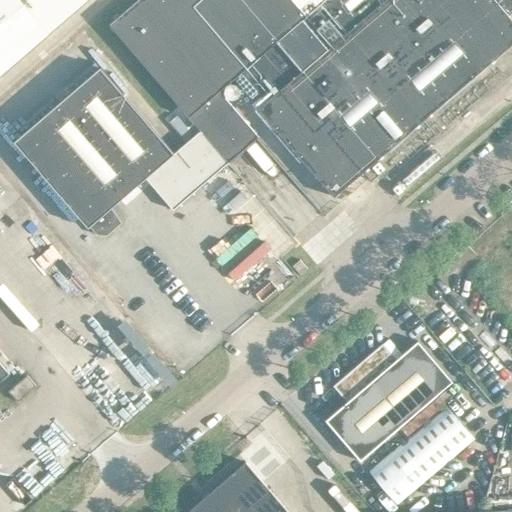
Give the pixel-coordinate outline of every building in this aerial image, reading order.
[(0,0),(0,56),(65,0),(0,0)] [(240,62),(265,92),(256,99),(332,188),(511,33),(511,12),(507,6),(511,1),(511,0),(126,0),(108,15),(227,153),(257,127),(218,82),(240,62)] [(99,58),(13,132),(87,218),(88,217),(96,226),(105,226),(120,213),(119,212),(117,215),(106,202),(144,169),(172,200),(227,153),(199,121),(173,144),(160,129),(99,58)] [(381,334),(356,356),(404,412),(451,372),(416,332),(394,350),(381,334)] [(404,412),(356,356),(331,377),(345,393),(323,411),(358,452),(404,412)] [(7,381),(16,391),(34,376),(25,366),(7,381)] [(473,429),(444,396),(367,462),(396,496),(473,429)] [(183,505),(189,511),(294,511),(244,453),(183,505)] [(511,511),(511,500),(373,509),(369,511),(511,511)]
